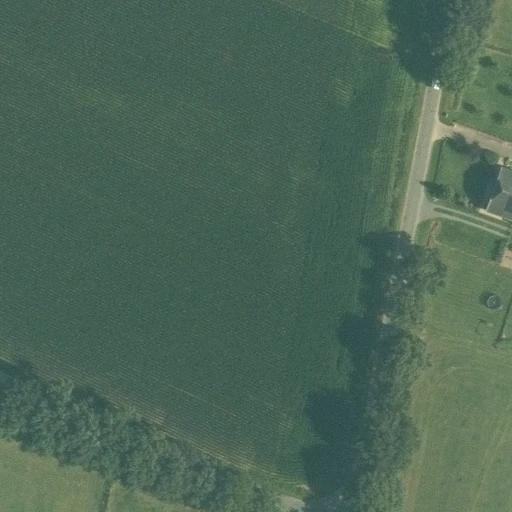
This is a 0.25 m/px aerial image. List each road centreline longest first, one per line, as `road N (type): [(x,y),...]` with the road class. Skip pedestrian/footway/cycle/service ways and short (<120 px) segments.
road 1 (unclassified): [(358,511),(454,0)]
road 2 (unclassified): [(288,511),(0,386)]
